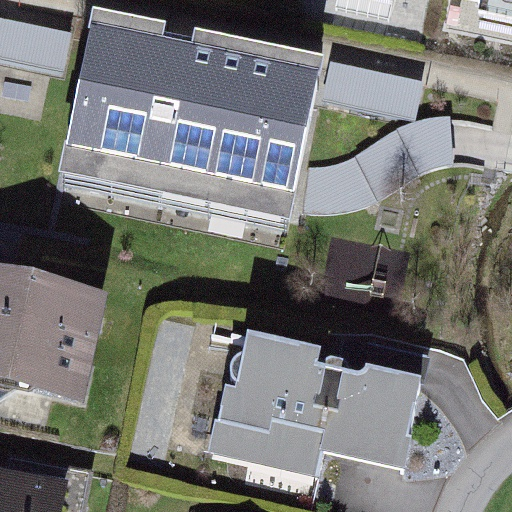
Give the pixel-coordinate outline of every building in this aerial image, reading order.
[(279,0),(196,0),(276,16),(279,0)] [(511,0),(364,0),(359,33),(511,62),(511,0)] [(345,101),(105,56),(73,228),(312,274),(325,204),(345,101)] [(0,418),(103,439),(124,329),(0,304),(0,418)] [(415,501),(439,413),(377,396),(373,410),(342,402),(347,383),(250,357),(219,471),(327,500),(333,479),(415,501)] [(80,511),(0,497),(0,511),(80,511)]
